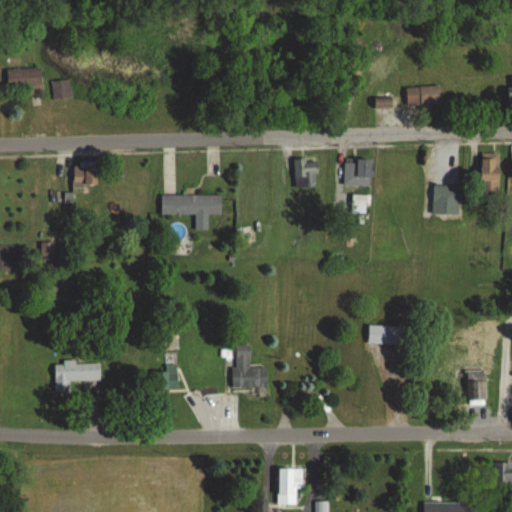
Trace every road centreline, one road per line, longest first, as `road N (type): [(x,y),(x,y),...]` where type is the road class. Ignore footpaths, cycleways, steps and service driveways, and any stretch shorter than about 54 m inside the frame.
road 1 (tertiary): [(511,128),(0,145)]
road 2 (residential): [(0,432),(511,431)]
